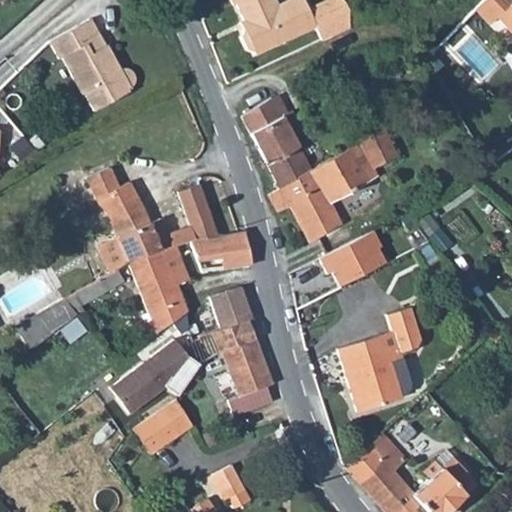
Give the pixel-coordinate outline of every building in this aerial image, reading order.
[(253,53),(255,57),(306,33),(312,47),(347,31),(345,11),(339,0),(336,0),(309,12),(303,0),(293,0),(278,7),(274,0),(230,0),(234,7),(237,6),(244,23),(248,31),(244,33),(242,39),(247,51),(253,53)] [(511,0),(496,16),(511,31),(511,0)] [(126,93),(125,90),(129,86),(130,81),(128,76),(126,72),(121,70),(115,70),(107,48),(104,49),(88,19),(46,42),(56,61),(61,59),(79,95),(82,93),(92,111),(126,93)] [(248,31),(244,23),(240,24),(244,33),(248,31)] [(276,190),(308,171),(290,135),(300,129),(291,111),(285,114),(277,97),(271,100),(270,98),(238,115),(276,190)] [(274,210),(286,204),(309,242),(339,225),(327,202),(324,198),(334,193),(337,197),(367,181),(364,172),(371,169),(395,156),(381,130),(308,171),(276,190),(267,195),(274,210)] [(367,181),(375,177),(371,169),(364,172),(367,181)] [(175,247),(194,240),(197,240),(216,237),(197,186),(176,194),(188,227),(167,236),(159,219),(147,224),(127,183),(116,188),(108,170),(86,179),(97,201),(110,220),(108,222),(115,238),(97,247),(109,273),(112,272),(127,263),(175,247)] [(337,197),(334,193),(324,198),(327,202),(337,197)] [(431,200),(428,194),(422,198),(425,203),(431,200)] [(370,231),(316,259),(325,275),(329,273),(336,287),(382,263),(375,249),(378,247),(370,231)] [(203,274),(252,268),(243,233),(216,237),(197,240),(203,274)] [(147,313),(140,316),(144,326),(151,323),(155,333),(184,313),(181,304),(174,286),(187,281),(175,247),(127,263),(147,313)] [(105,293),(104,294),(108,300),(124,291),(112,272),(109,273),(98,280),(105,293)] [(75,315),(82,311),(80,306),(104,294),(105,293),(98,280),(63,300),(75,315)] [(240,288),(208,297),(219,331),(247,322),(252,320),(240,288)] [(75,315),(63,300),(16,330),(29,351),(77,317),(75,315)] [(355,412),(395,400),(394,397),(405,393),(409,388),(409,383),(399,351),(417,345),(421,338),(411,307),(387,314),(392,331),(334,349),(355,412)] [(217,356),(222,355),(238,397),(226,401),(231,417),(271,402),(265,387),(271,384),(247,322),(219,331),(209,335),(217,356)] [(494,343),(501,336),(494,330),(487,336),(494,343)] [(118,356),(130,346),(122,337),(110,347),(118,356)] [(189,354),(183,343),(113,383),(127,407),(166,385),(177,393),(199,364),(189,354)] [(143,449),(186,425),(171,397),(129,421),(143,449)] [(380,459),(391,471),(404,460),(392,447),(390,448),(378,435),(367,445),(380,459)] [(356,481),(380,459),(367,445),(344,467),(356,481)] [(383,511),(441,511),(474,483),(445,451),(428,466),(435,475),(413,495),(391,471),(380,459),(356,481),(383,511)] [(241,487),(226,461),(210,472),(220,490),(228,485),(232,492),(241,487)] [(212,511),(204,499),(186,511),(212,511)]
